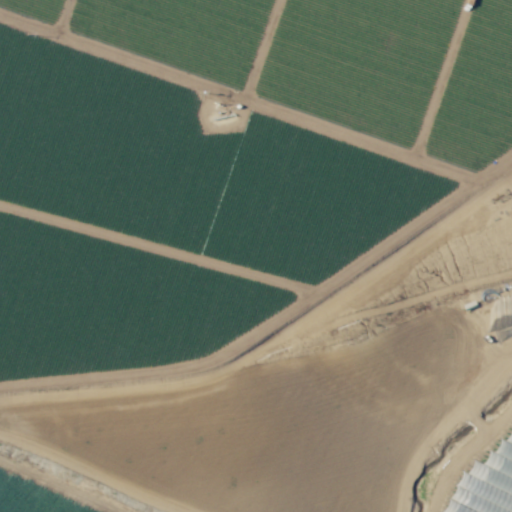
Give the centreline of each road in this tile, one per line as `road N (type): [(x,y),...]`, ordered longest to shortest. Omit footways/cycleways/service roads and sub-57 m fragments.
road 1 (track): [(511,154),(211,362),(0,390)]
road 2 (track): [(0,17),(473,184)]
road 3 (track): [(275,0),(149,374)]
road 4 (track): [(0,189),(64,0)]
road 5 (track): [(464,0),(409,162)]
